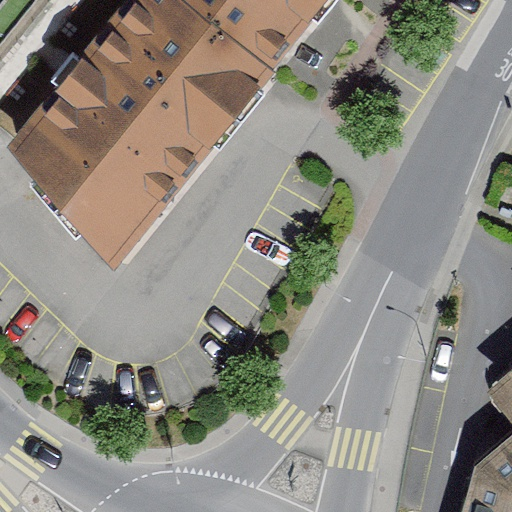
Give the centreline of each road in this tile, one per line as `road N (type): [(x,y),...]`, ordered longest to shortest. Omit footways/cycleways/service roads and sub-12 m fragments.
road 1 (residential): [(379,301),(511,32)]
road 2 (residential): [(379,301),(282,423),(191,508)]
road 3 (residential): [(342,511),(379,301)]
road 4 (secondary): [(157,511),(0,428)]
